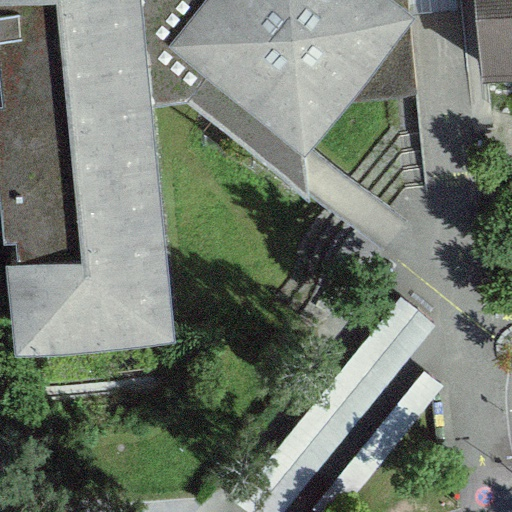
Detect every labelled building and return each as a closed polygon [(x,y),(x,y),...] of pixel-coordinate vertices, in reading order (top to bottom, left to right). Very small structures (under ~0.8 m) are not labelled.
[(155,0),(3,0),(34,328),(185,314),(161,61),(157,12),(155,0)] [(417,0),(203,0),(180,30),(316,139),(424,5),(417,0)] [(511,0),(472,0),(478,64),(511,60),(511,0)] [(402,298),(235,504),(244,511),(282,511),(435,324),(402,298)] [(351,511),(446,390),(424,373),(316,511),(351,511)]
